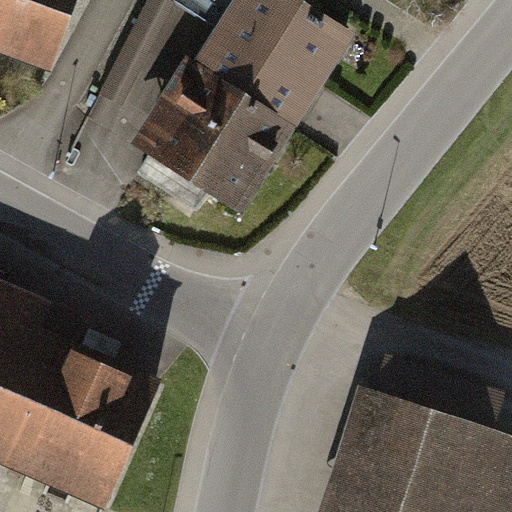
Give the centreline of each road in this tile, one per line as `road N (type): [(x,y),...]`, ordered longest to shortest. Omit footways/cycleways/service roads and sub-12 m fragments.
road 1 (tertiary): [(511,25),(351,221),(273,346)]
road 2 (tertiary): [(273,346),(192,310),(0,199)]
road 3 (track): [(298,296),(511,358)]
road 4 (tertiary): [(273,346),(227,511)]
